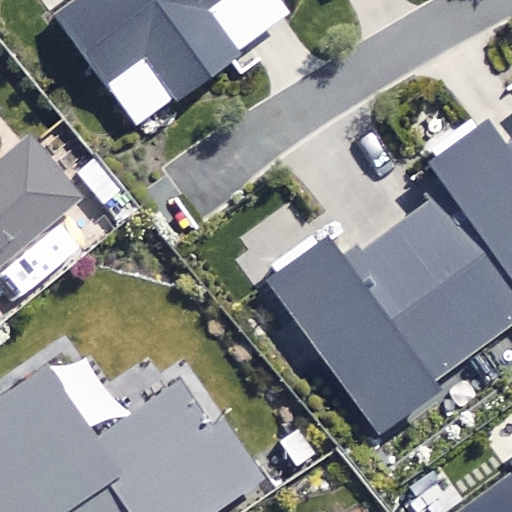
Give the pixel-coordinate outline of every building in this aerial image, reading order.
[(283,18),(270,0),(53,0),(46,5),(129,125),(283,18)] [(511,326),(511,134),(495,147),(471,115),(415,157),(437,186),(339,260),(318,232),(256,279),(371,432),(511,326)] [(0,257),(65,204),(0,124),(0,257)] [(127,405),(84,344),(0,402),(0,511),(201,511),(253,476),(178,369),(127,405)] [(511,511),(511,472),(456,511),(511,511)]
